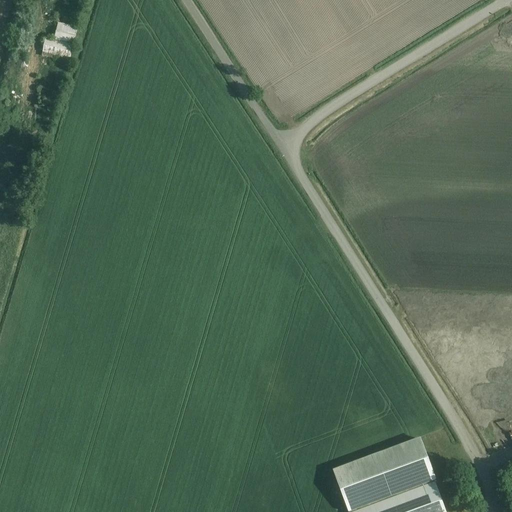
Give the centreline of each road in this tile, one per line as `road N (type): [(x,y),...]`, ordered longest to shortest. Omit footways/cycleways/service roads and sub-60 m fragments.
road 1 (tertiary): [(496,511),(480,465),(280,144)]
road 2 (tertiary): [(280,144),(508,0)]
road 3 (unclassified): [(280,144),(186,0)]
